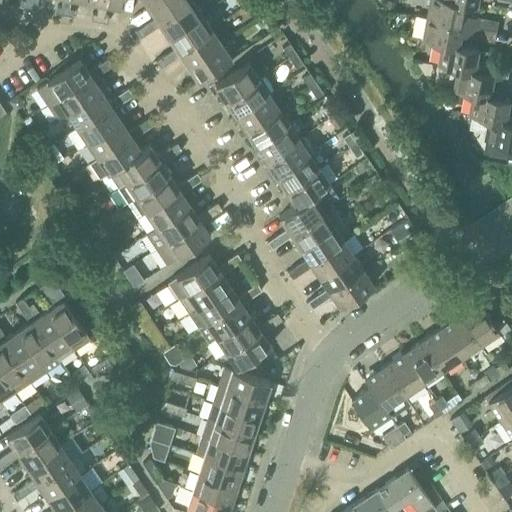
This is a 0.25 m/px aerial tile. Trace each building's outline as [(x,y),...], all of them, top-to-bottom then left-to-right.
[(37,2),(34,1),(29,0),(20,0),(20,5),(36,8),(37,2)] [(89,0),(99,2),(96,13),(105,15),(107,4),(103,3),(103,0),(89,0)] [(154,0),(148,4),(156,16),(146,22),(151,30),(160,23),(158,20),(188,0),(154,0)] [(168,35),(201,13),(192,0),(188,0),(158,20),(160,23),(168,35)] [(431,0),(428,16),(478,26),(480,17),(465,14),(468,3),(468,2),(455,0),(431,0)] [(74,9),(70,8),(61,6),(57,6),(56,12),(72,15),(74,9)] [(268,25),(275,21),(268,10),(261,15),(268,25)] [(109,16),(105,15),(96,13),(92,12),(91,19),(108,22),(109,16)] [(201,13),(168,35),(176,46),(167,52),(171,59),(181,53),(178,49),(211,27),(201,13)] [(478,26),(428,16),(424,39),(443,42),(443,41),(460,44),(460,43),(462,32),(476,35),(478,26)] [(151,30),(146,22),(136,30),(141,37),(151,30)] [(188,64),(221,42),(211,27),(178,49),(181,53),(188,64)] [(439,63),(458,67),(458,66),(494,73),(507,75),(510,65),(477,58),(479,47),(460,43),(460,44),(443,41),(443,42),(439,63)] [(221,42),(188,64),(199,80),(232,58),(221,42)] [(289,57),(296,52),(290,42),(282,47),(289,57)] [(171,59),(167,52),(156,60),(161,67),(171,59)] [(296,52),(289,57),(296,67),(303,62),(296,52)] [(98,64),(103,71),(113,64),(108,57),(98,64)] [(80,58),(47,81),(37,87),(48,104),(91,75),(88,71),(80,58)] [(226,99),(259,77),(248,62),(215,84),(226,99)] [(103,71),(98,64),(88,71),(91,75),(48,104),(57,118),(67,111),(68,112),(101,90),(93,78),(103,71)] [(454,88),(473,92),(473,91),(504,97),(504,96),(506,87),(492,84),(494,73),(458,66),(458,67),(454,88)] [(309,87),(316,82),(310,72),(302,77),(309,87)] [(259,77),(226,99),(236,114),(269,92),(259,77)] [(316,82),(309,87),(316,97),(323,92),(316,82)] [(118,94),(123,101),(133,94),(128,87),(118,94)] [(101,90),(68,112),(78,127),(111,104),(108,100),(101,90)] [(469,113),(489,117),(489,116),(511,120),(511,110),(507,109),(509,97),(504,96),(504,97),(473,91),(473,92),(469,113)] [(269,92),(236,114),(246,129),(279,107),(269,92)] [(23,102),(18,94),(8,100),(16,111),(22,107),(23,102)] [(123,101),(118,94),(108,100),(111,104),(78,127),(88,142),(121,120),(113,108),(123,101)] [(329,117),(337,112),(330,102),(322,106),(329,117)] [(279,107),(246,129),(256,144),(289,122),(279,107)] [(337,112),(329,117),(336,127),(343,122),(337,112)] [(34,122),(30,116),(23,120),(28,126),(34,122)] [(511,120),(489,116),(489,117),(485,138),(511,143),(511,120)] [(138,124),(143,131),(153,124),(148,117),(138,124)] [(121,120),(88,142),(98,156),(131,134),(128,130),(121,120)] [(289,122),(256,144),(266,159),(299,137),(289,122)] [(143,131),(138,124),(128,130),(131,134),(98,156),(89,162),(100,177),(108,171),(108,172),(117,166),(141,149),(141,148),(133,137),(143,131)] [(49,140),(41,129),(34,134),(41,145),(49,140)] [(349,147),(357,142),(350,131),(342,136),(349,147)] [(299,137),(266,159),(276,174),(309,152),(299,137)] [(63,157),(54,142),(43,149),(53,164),(63,157)] [(168,148),(173,155),(182,149),(177,142),(168,148)] [(357,142),(349,147),(356,157),(363,152),(357,142)] [(149,143),(141,148),(141,149),(117,166),(108,172),(118,187),(160,159),(157,155),(149,143)] [(173,155),(168,148),(157,155),(160,159),(118,187),(128,202),(170,174),(162,162),(173,155)] [(309,152),(276,174),(286,189),(319,167),(309,152)] [(319,167),(286,189),(296,204),(313,193),(313,194),(330,183),(319,167)] [(86,185),(76,171),(64,180),(73,194),(86,185)] [(188,178),(192,185),(202,179),(197,172),(188,178)] [(170,174),(128,202),(138,216),(146,211),(147,211),(180,189),(177,185),(170,174)] [(192,185),(188,178),(177,185),(180,189),(147,211),(156,226),(190,204),(182,192),(192,185)] [(278,233),(283,240),(292,234),(290,230),(331,203),(325,194),(334,189),(330,183),(313,194),(313,193),(296,204),(279,215),(287,227),(278,233)] [(91,206),(87,199),(80,203),(85,210),(91,206)] [(208,208),(212,215),(222,209),(217,201),(208,208)] [(300,246),(333,223),(332,222),(340,217),(331,203),(290,230),(292,234),(300,246)] [(190,204),(146,233),(156,247),(158,246),(166,241),(200,219),(197,215),(190,204)] [(97,212),(92,205),(84,210),(89,218),(97,212)] [(212,215),(208,208),(197,215),(200,219),(166,241),(158,246),(169,262),(210,234),(202,222),(212,215)] [(333,223),(300,246),(307,257),(298,263),(303,270),(312,264),(310,261),(343,239),(333,223)] [(111,234),(105,226),(98,231),(103,239),(111,234)] [(283,240),(278,233),(267,241),(272,248),(283,240)] [(320,275),(353,253),(343,239),(310,261),(312,264),(320,275)] [(227,259),(232,266),(242,259),(237,252),(227,259)] [(217,265),(209,253),(168,281),(178,297),(220,269),(217,265)] [(353,253),(320,275),(328,287),(318,293),(323,300),(332,294),(330,291),(363,269),(353,253)] [(232,266),(227,259),(217,265),(220,269),(178,297),(189,312),(230,284),(222,273),(232,266)] [(303,270),(298,263),(288,270),(292,277),(303,270)] [(374,284),(363,269),(330,291),(332,294),(340,306),(374,284)] [(134,285),(144,279),(140,274),(130,280),(134,285)] [(47,309),(74,349),(90,338),(64,299),(67,297),(53,277),(41,284),(55,304),(47,309)] [(248,289),(253,296),(262,289),(257,282),(248,289)] [(230,284),(189,312),(198,327),(207,322),(241,299),(237,296),(230,284)] [(253,296),(248,289),(237,296),(241,299),(207,322),(198,327),(209,342),(217,337),(250,314),(242,303),(253,296)] [(323,300),(318,293),(308,300),(312,307),(323,300)] [(23,312),(30,307),(23,297),(15,301),(23,312)] [(139,322),(150,315),(140,300),(129,307),(139,322)] [(459,313),(479,342),(498,329),(479,300),(459,313)] [(30,307),(23,312),(29,321),(33,319),(59,359),(60,358),(74,349),(47,309),(36,317),(30,307)] [(268,319),(272,326),(282,319),(277,312),(268,319)] [(479,342),(459,313),(440,326),(460,355),(479,342)] [(250,314),(217,337),(227,352),(261,329),(257,325),(250,314)] [(17,329),(45,371),(61,360),(60,358),(59,359),(33,319),(29,321),(17,329)] [(272,326),(268,319),(257,325),(261,329),(227,352),(237,367),(270,345),(262,332),(272,326)] [(421,338),(441,367),(460,355),(440,326),(421,338)] [(45,371),(17,329),(6,337),(0,327),(0,340),(3,339),(31,380),(45,371)] [(441,367),(421,338),(402,351),(422,380),(441,367)] [(0,367),(16,391),(31,380),(3,339),(0,340),(0,367)] [(169,362),(175,364),(185,357),(176,342),(162,351),(169,362)] [(383,364),(403,393),(422,380),(402,351),(383,364)] [(191,354),(179,361),(181,366),(189,369),(197,363),(191,354)] [(97,375),(112,365),(106,357),(91,366),(97,375)] [(495,365),(499,371),(507,366),(503,359),(495,365)] [(364,377),(370,385),(371,385),(385,405),(386,405),(403,393),(383,364),(364,377)] [(218,384),(264,399),(270,381),(224,366),(218,384)] [(16,391),(0,367),(0,400),(0,401),(16,391)] [(182,381),(185,373),(173,369),(170,377),(182,381)] [(476,378),(480,384),(488,378),(484,372),(476,378)] [(185,373),(182,381),(194,385),(196,377),(185,373)] [(480,384),(476,378),(467,384),(471,390),(480,384)] [(501,418),(511,410),(511,381),(487,399),(501,418)] [(213,401),(258,416),(264,399),(218,384),(213,401)] [(391,412),(386,405),(385,405),(371,385),(370,385),(351,398),(370,427),(391,412)] [(88,403),(78,387),(66,395),(77,411),(88,403)] [(435,399),(441,407),(448,403),(442,395),(435,399)] [(172,411),(175,403),(163,399),(161,407),(172,411)] [(441,407),(435,399),(428,404),(434,412),(441,407)] [(258,416),(213,401),(207,418),(253,433),(258,416)] [(175,403),(172,411),(184,415),(186,407),(175,403)] [(511,435),(511,410),(501,418),(511,435)] [(4,454),(9,461),(19,454),(18,451),(51,429),(40,413),(6,435),(15,447),(4,454)] [(253,433),(207,418),(202,435),(247,450),(253,433)] [(151,437),(168,443),(174,426),(156,420),(151,437)] [(397,425),(403,433),(410,428),(404,420),(397,425)] [(403,433),(397,425),(382,435),(390,446),(405,436),(403,433)] [(470,439),(479,433),(474,427),(465,433),(470,439)] [(27,466),(60,444),(51,429),(18,451),(19,454),(27,466)] [(479,433),(470,439),(474,446),(483,440),(479,433)] [(247,450),(202,435),(196,452),(204,455),(204,454),(242,467),(247,450)] [(168,443),(151,437),(149,441),(153,456),(162,459),(168,443)] [(60,444),(27,466),(35,477),(24,484),(29,491),(39,484),(37,481),(70,458),(60,444)] [(0,466),(9,461),(4,454),(0,456),(0,466)] [(198,471),(236,483),(242,467),(204,454),(204,455),(198,471)] [(496,461),(491,455),(479,462),(484,469),(496,461)] [(47,496),(80,473),(70,458),(37,481),(39,484),(47,496)] [(150,473),(157,468),(150,458),(143,462),(150,473)] [(131,482),(138,477),(129,463),(121,468),(131,482)] [(495,477),(504,471),(500,465),(491,471),(495,477)] [(408,466),(377,488),(390,508),(391,508),(407,497),(417,511),(430,511),(436,508),(408,466)] [(157,468),(150,473),(156,483),(163,478),(157,468)] [(193,488),(231,500),(236,483),(198,471),(193,488)] [(504,471),(495,477),(500,484),(509,478),(504,471)] [(46,511),(58,511),(57,511),(91,489),(80,473),(47,496),(55,507),(46,511)] [(144,486),(139,479),(132,484),(137,491),(144,486)] [(29,491),(24,484),(15,490),(19,497),(29,491)] [(226,511),(231,500),(193,488),(186,507),(202,511),(226,511)] [(393,511),(391,508),(390,508),(377,488),(345,509),(346,511),(393,511)] [(87,511),(101,503),(91,489),(57,511),(58,511),(87,511)] [(106,511),(101,503),(87,511),(106,511)]
